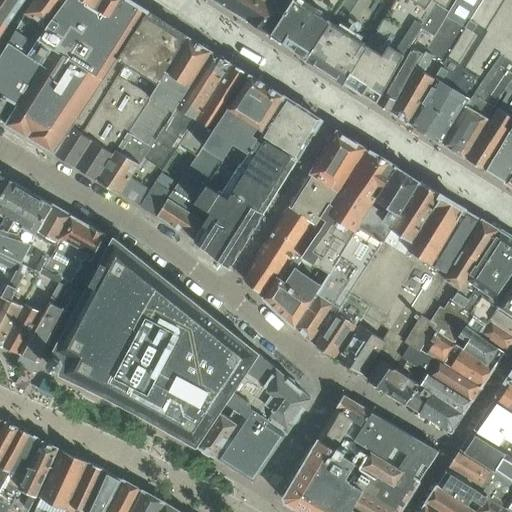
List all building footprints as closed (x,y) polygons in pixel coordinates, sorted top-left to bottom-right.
[(0,0),(0,18),(9,24),(26,0),(0,0)] [(55,153),(149,12),(129,0),(67,0),(66,2),(63,0),(62,0),(44,26),(48,29),(28,56),(10,42),(0,58),(0,95),(7,100),(0,113),(0,121),(6,125),(7,125),(27,137),(55,153)] [(67,0),(35,0),(27,12),(10,42),(28,56),(48,29),(44,26),(62,0),(63,0),(66,2),(67,0)] [(217,0),(271,34),(291,3),(290,3),(291,0),(217,0)] [(291,3),(271,34),(307,58),(345,0),(291,0),(290,3),(291,3)] [(345,0),(307,58),(346,83),(384,18),(396,0),(345,0)] [(346,83),(377,103),(409,47),(439,3),(440,1),(447,6),(450,0),(396,0),(384,18),(346,83)] [(511,0),(456,0),(451,10),(447,17),(466,28),(409,122),(443,143),(473,96),(501,55),(511,63),(511,0)] [(409,47),(377,103),(393,112),(436,35),(447,17),(451,10),(439,3),(410,47),(409,47)] [(188,37),(149,12),(55,153),(98,179),(188,37)] [(393,112),(409,122),(440,71),(466,28),(447,17),(393,112)] [(0,38),(9,24),(0,18),(0,38)] [(145,157),(213,52),(188,37),(98,179),(121,193),(131,178),(145,157)] [(213,52),(145,157),(163,170),(179,145),(180,145),(231,63),(213,52)] [(443,143),(464,156),(487,119),(504,91),(511,80),(511,63),(501,55),(473,96),(443,143)] [(251,75),(231,63),(180,145),(196,156),(251,75)] [(245,161),(285,97),(251,75),(196,156),(184,176),(158,216),(195,240),(212,213),(197,203),(230,152),(245,161)] [(467,158),(487,170),(511,131),(511,80),(504,91),(508,93),(467,158)] [(212,213),(195,240),(231,268),(298,161),(322,121),(285,97),(245,161),(230,152),(197,203),(212,213)] [(338,131),(290,207),(316,223),(365,149),(338,131)] [(511,131),(487,170),(506,182),(511,172),(511,131)] [(302,258),(329,274),(397,167),(365,148),(365,149),(316,223),(322,227),(302,258)] [(296,326),(315,345),(337,312),(420,182),(397,167),(329,274),(296,326)] [(32,239),(52,203),(51,203),(11,179),(0,172),(0,228),(15,233),(32,239)] [(131,178),(121,193),(141,205),(151,190),(131,178)] [(151,190),(141,205),(154,214),(169,191),(156,182),(151,190)] [(441,196),(420,182),(337,312),(355,325),(356,325),(359,319),(362,320),(366,314),(407,249),(441,196)] [(383,339),(386,341),(379,353),(390,361),(405,338),(423,310),(408,301),(464,210),(441,196),(407,249),(366,314),(390,329),(383,339)] [(72,216),(52,203),(32,239),(15,233),(0,228),(0,262),(1,263),(4,264),(5,263),(16,269),(0,301),(0,343),(20,354),(49,300),(59,282),(62,278),(45,269),(72,216)] [(322,227),(316,223),(290,207),(244,280),(296,326),(329,274),(302,258),(322,227)] [(481,220),(464,210),(408,301),(423,310),(481,220)] [(106,234),(72,216),(45,269),(62,278),(72,283),(83,261),(87,260),(92,261),(106,234)] [(423,310),(405,338),(411,342),(421,348),(434,328),(455,342),(468,326),(476,313),(466,306),(465,308),(454,301),(499,230),(482,220),(423,310)] [(511,286),(511,238),(499,230),(454,301),(465,308),(466,306),(476,292),(490,301),(493,296),(503,303),(507,297),(506,296),(511,286)] [(199,446),(226,404),(260,353),(189,297),(191,295),(178,286),(177,287),(115,237),(55,350),(57,355),(52,356),(49,362),(51,368),(56,371),(62,369),(63,374),(100,392),(115,402),(130,410),(148,417),(199,446)] [(0,301),(16,269),(5,263),(4,264),(1,263),(0,264),(0,301)] [(511,286),(506,296),(507,297),(503,303),(500,307),(511,315),(511,286)] [(493,319),(511,332),(511,315),(500,307),(503,303),(493,296),(490,301),(476,292),(466,306),(476,313),(468,326),(482,336),(484,334),(493,319)] [(49,300),(20,354),(40,363),(67,310),(49,300)] [(334,358),(355,325),(337,312),(315,345),(334,358)] [(511,340),(511,332),(493,319),(484,334),(507,349),(511,340)] [(374,360),(379,353),(386,341),(383,339),(359,324),(342,353),(338,360),(364,376),(375,361),(374,360)] [(494,368),(505,352),(482,336),(468,326),(455,342),(494,368)] [(455,342),(434,328),(421,348),(481,387),(494,368),(455,342)] [(472,400),(481,387),(421,348),(411,342),(402,356),(472,400)] [(311,398),(260,353),(226,404),(244,416),(251,406),(287,433),(311,398)] [(472,400),(402,356),(396,367),(419,383),(420,383),(464,412),(472,400)] [(406,402),(419,383),(396,367),(394,369),(388,364),(380,360),(368,379),(406,402)] [(511,411),(511,383),(507,381),(494,400),(511,411)] [(464,412),(420,383),(406,402),(452,433),(451,432),(464,412)] [(344,395),(337,408),(364,426),(372,412),(344,395)] [(474,428),(511,450),(511,411),(494,400),(474,428)] [(226,404),(199,446),(217,456),(218,455),(244,416),(226,404)] [(218,455),(219,456),(219,457),(255,480),(287,433),(251,406),(218,455)] [(319,439),(336,450),(345,434),(420,481),(439,451),(398,426),(398,427),(372,412),(364,426),(337,408),(319,439)] [(0,493),(32,435),(7,422),(0,433),(0,493)] [(511,496),(505,507),(511,511),(511,456),(472,432),(461,449),(511,483),(511,496)] [(399,511),(420,481),(345,434),(336,450),(356,464),(348,477),(378,497),(368,511),(399,511)] [(0,493),(0,497),(13,505),(23,481),(45,441),(32,435),(0,493)] [(356,464),(319,439),(284,497),(286,502),(302,511),(368,511),(378,497),(348,477),(356,464)] [(23,481),(13,505),(0,497),(0,511),(27,511),(36,497),(59,448),(45,441),(23,481)] [(85,469),(89,462),(82,459),(78,453),(70,449),(66,451),(64,450),(64,451),(63,450),(42,498),(34,511),(65,511),(67,510),(85,469)] [(489,497),(505,507),(511,496),(511,483),(461,449),(448,468),(491,494),(489,497)] [(105,511),(123,479),(108,471),(89,462),(67,510),(65,511),(105,511)] [(438,485),(478,511),(511,511),(505,507),(489,497),(447,471),(438,485)] [(123,479),(105,511),(131,511),(143,490),(123,479)] [(426,504),(439,511),(478,511),(438,485),(426,504)] [(131,511),(159,511),(166,502),(143,490),(131,511)] [(181,511),(166,502),(159,511),(181,511)]
